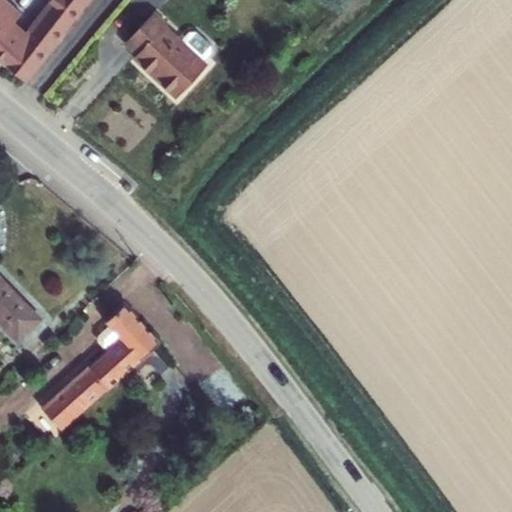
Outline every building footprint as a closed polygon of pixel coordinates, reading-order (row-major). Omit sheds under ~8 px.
[(0,0),(0,49),(10,38),(23,23),(0,2),(0,0)] [(65,0),(24,50),(5,72),(27,90),(102,2),(102,0),(65,0)] [(171,26),(157,15),(129,49),(143,60),(139,65),(181,100),(211,66),(168,29),(171,26)] [(10,38),(0,49),(0,66),(5,72),(24,50),(10,38)] [(0,289),(0,333),(14,347),(36,324),(0,289)] [(155,343),(123,308),(102,327),(122,349),(112,359),(105,352),(41,412),(56,428),(102,385),(105,389),(155,343)]
